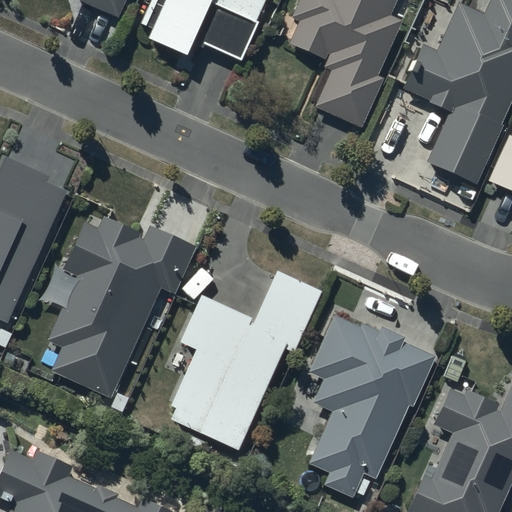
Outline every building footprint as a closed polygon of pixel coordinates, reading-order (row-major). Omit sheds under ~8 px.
[(123,0),(76,0),(115,18),(123,0)] [(150,0),(139,25),(151,30),(147,38),(185,55),(190,45),(201,50),(203,46),(239,61),(266,0),(150,0)] [(393,0),(296,0),(288,18),(296,21),(286,44),(324,61),(321,68),(329,71),(312,108),(357,127),(379,79),(374,77),(399,22),(386,16),(393,0)] [(511,0),(488,0),(483,14),(457,3),(435,51),(421,45),(401,89),(427,100),(426,103),(447,112),(425,163),(473,184),(511,96),(511,0)] [(511,136),(508,135),(487,181),(511,192),(511,136)] [(2,154),(0,157),(0,317),(2,319),(66,184),(2,154)] [(98,229),(83,222),(61,269),(78,276),(48,341),(62,348),(52,372),(107,397),(158,287),(173,294),(194,248),(150,228),(144,240),(138,237),(139,233),(104,217),(98,229)] [(252,321),(199,297),(178,342),(193,349),(167,406),(174,409),(169,421),(236,451),(283,349),(293,354),(321,293),(274,272),(252,321)] [(361,328),(334,316),(308,372),(323,379),(312,402),(330,411),(306,462),(329,473),(323,484),(350,497),(352,492),(361,497),(368,482),(360,478),(362,473),(372,478),(406,405),(409,406),(432,357),(401,343),(403,339),(380,328),(378,333),(362,325),(361,328)] [(511,388),(510,388),(498,415),(491,412),(494,405),(468,393),(465,399),(447,391),(432,424),(451,433),(430,480),(423,476),(407,511),(494,511),(511,473),(511,388)] [(0,465),(0,497),(11,503),(7,511),(171,511),(140,498),(135,508),(114,499),(115,495),(97,486),(94,491),(65,478),(70,468),(35,453),(32,460),(7,449),(0,465)]
